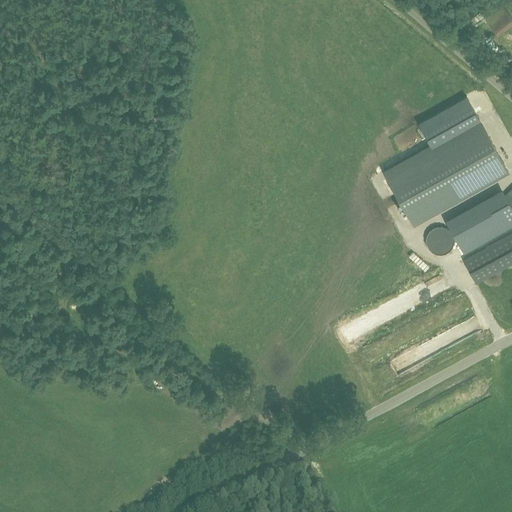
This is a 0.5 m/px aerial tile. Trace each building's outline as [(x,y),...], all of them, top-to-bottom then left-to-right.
[(511,25),(511,16),(503,4),(485,18),(498,36),(511,25)] [(431,144),(384,171),(414,224),(508,171),(466,96),(419,122),(431,144)] [(505,195),(489,204),(501,226),(511,220),(511,198),(508,193),(507,193),(505,195)] [(451,249),(453,244),(454,239),(453,234),(451,230),(447,227),(442,225),(437,225),(432,227),(429,230),(426,235),(425,240),(426,245),(429,249),(433,252),(438,254),(443,254),(447,252),(451,249)] [(476,283),(511,263),(511,234),(464,260),(476,283)]
